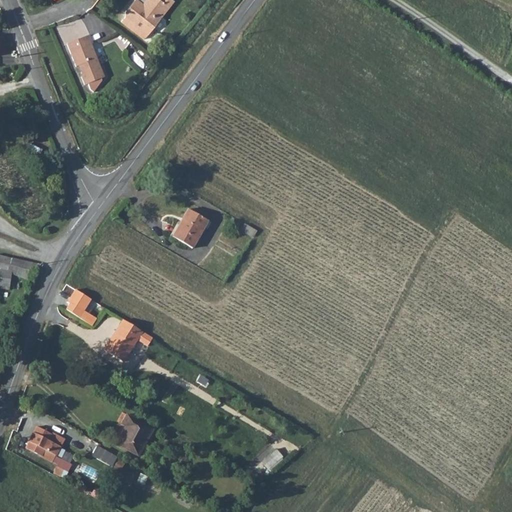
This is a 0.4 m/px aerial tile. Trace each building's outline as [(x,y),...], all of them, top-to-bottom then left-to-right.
[(119,21),(142,40),(151,28),(169,5),(166,2),(167,0),(143,0),(140,4),(135,0),(131,0),(123,11),(123,16),(119,21)] [(87,35),(65,44),(74,67),(78,65),(82,75),(80,77),(83,85),(102,77),(89,44),(91,43),(87,35)] [(186,210),(178,223),(198,235),(206,221),(186,210)] [(198,235),(178,223),(170,237),(190,249),(198,235)] [(40,265),(0,255),(0,289),(9,290),(10,273),(30,281),(37,270),(40,265)] [(92,301),(76,291),(68,304),(70,305),(66,311),(92,327),(97,320),(85,312),(92,301)] [(152,337),(122,320),(104,350),(123,362),(137,338),(148,345),(152,337)] [(124,429),(116,445),(138,458),(152,431),(126,417),(121,427),(124,429)] [(31,421),(23,444),(51,454),(56,438),(44,433),(46,426),(31,421)] [(113,465),(118,456),(99,446),(94,455),(113,465)] [(59,452),(55,460),(65,465),(69,457),(59,452)]
